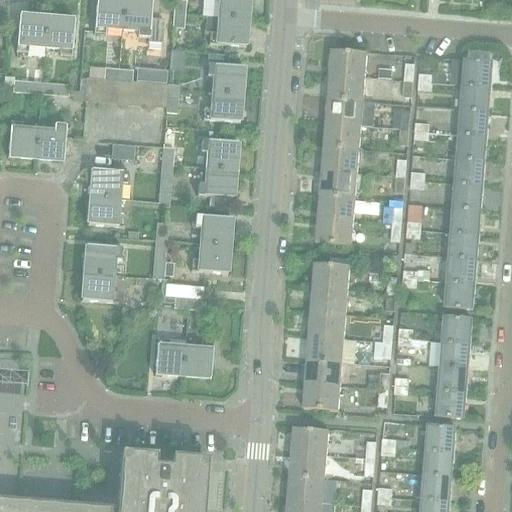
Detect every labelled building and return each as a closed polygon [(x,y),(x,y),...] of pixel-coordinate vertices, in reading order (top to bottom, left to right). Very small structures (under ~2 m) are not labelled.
[(107,29),(122,30),(124,2),(98,0),(96,0),(93,35),(106,36),(107,29)] [(218,3),(217,19),(246,21),(247,0),(212,0),(213,2),(218,3)] [(185,2),(175,1),(174,15),(184,16),(185,2)] [(124,2),(122,30),(138,32),(137,38),(149,39),(152,4),(124,2)] [(184,16),(174,15),(173,28),(183,29),(184,16)] [(15,53),(26,54),(26,59),(43,61),(44,49),(46,20),(18,18),(15,53)] [(246,21),(217,19),(216,34),(210,34),(209,46),(244,48),(246,21)] [(46,20),(44,49),(60,50),(60,56),(71,57),(74,22),(46,20)] [(332,52),(330,76),(365,79),(367,54),(332,52)] [(455,61),(453,86),(491,89),(493,64),(466,62),(455,61)] [(212,77),(211,94),(240,96),(242,68),(207,66),(206,76),(212,77)] [(406,66),(404,82),(413,83),(414,66),(406,66)] [(103,81),(110,82),(117,82),(118,71),(104,69),(103,81)] [(117,82),(122,83),(132,83),(133,72),(118,71),(117,82)] [(330,76),(328,100),(363,103),(365,79),(330,76)] [(419,76),(419,84),(432,85),(433,77),(419,76)] [(97,103),(98,81),(86,80),(84,103),(97,103)] [(97,103),(103,104),(108,104),(110,82),(103,81),(98,81),(97,103)] [(13,93),(27,94),(27,83),(14,82),(13,93)] [(108,104),(120,105),(122,83),(117,82),(110,82),(108,104)] [(413,83),(404,82),(403,99),(412,100),(413,83)] [(27,83),(27,94),(40,95),(41,84),(27,83)] [(120,105),(125,106),(131,106),(133,84),(132,83),(122,83),(120,105)] [(41,84),(40,95),(54,96),(55,85),(41,84)] [(131,106),(134,107),(143,107),(145,85),(133,84),(131,106)] [(432,85),(419,84),(418,92),(432,93),(432,85)] [(55,85),(54,96),(68,97),(69,86),(55,85)] [(143,107),(155,108),(157,85),(145,85),(143,107)] [(167,86),(157,85),(155,108),(165,109),(166,100),(167,86)] [(167,86),(166,100),(178,101),(179,87),(167,86)] [(491,89),(453,86),(452,111),(462,112),(489,114),(491,89)] [(240,96),(211,94),(210,110),(204,110),(203,121),(238,124),(240,96)] [(166,100),(165,109),(165,114),(177,115),(178,101),(166,100)] [(328,100),(326,124),(361,127),(363,103),(328,100)] [(462,112),(460,136),(487,138),(489,114),(462,112)] [(402,114),(400,130),(409,131),(411,115),(402,114)] [(7,158),(35,160),(37,131),(21,130),(22,124),(10,123),(7,158)] [(326,124),(324,148),(359,151),(361,127),(326,124)] [(415,125),(414,133),(428,135),(429,127),(415,125)] [(37,131),(35,160),(63,162),(65,128),(54,127),(53,133),(37,131)] [(409,131),(400,130),(399,147),(408,148),(409,131)] [(428,135),(414,133),(414,142),(427,143),(428,135)] [(460,136),(458,161),(485,163),(487,138),(460,136)] [(206,154),(205,170),(234,172),(236,144),(201,142),(200,154),(206,154)] [(162,148),(161,162),(173,163),(174,149),(162,148)] [(324,148),(322,173),(358,175),(359,151),(324,148)] [(458,161),(456,185),(483,187),(485,163),(458,161)] [(161,162),(160,176),(171,177),(173,163),(161,162)] [(398,162),(397,179),(405,179),(407,163),(398,162)] [(234,172),(205,170),(204,186),(198,185),(197,197),(232,200),(234,172)] [(92,171),(90,199),(119,201),(120,185),(126,185),(127,174),(92,171)] [(322,173),(321,197),(356,199),(358,175),(322,173)] [(411,175),(410,183),(424,184),(424,176),(411,175)] [(160,176),(159,190),(170,191),(171,177),(160,176)] [(405,179),(397,179),(395,195),(404,196),(405,179)] [(424,184),(410,183),(409,191),(423,192),(424,184)] [(456,185),(454,210),(481,212),(483,187),(456,185)] [(170,191),(159,190),(158,204),(169,205),(170,191)] [(321,197),(319,220),(354,223),(356,199),(321,197)] [(119,201),(90,199),(88,226),(123,229),(124,217),(118,217),(119,201)] [(454,210),(452,234),(479,236),(481,212),(454,210)] [(394,211),(393,227),(402,227),(403,211),(394,211)] [(200,230),(199,245),(228,248),(230,220),(195,217),(194,229),(200,230)] [(354,223),(319,220),(317,245),(352,248),(354,223)] [(156,224),(155,238),(167,239),(168,225),(156,224)] [(407,224),(406,232),(419,233),(420,225),(407,224)] [(402,227),(393,227),(392,243),(400,243),(402,227)] [(419,233),(406,232),(405,240),(419,241),(419,233)] [(452,234),(450,259),(477,261),(479,236),(452,234)] [(155,238),(154,252),(166,253),(167,239),(155,238)] [(228,248),(199,245),(197,261),(191,261),(190,272),(226,275),(228,248)] [(86,246),(84,274),(113,277),(114,260),(120,261),(121,249),(86,246)] [(154,252),(153,266),(164,267),(166,253),(154,252)] [(450,259),(448,283),(475,285),(477,261),(450,259)] [(164,267),(153,266),(152,279),(163,280),(164,267)] [(315,266),(313,290),(348,293),(350,268),(315,266)] [(402,273),(402,281),(415,282),(416,274),(402,273)] [(113,277),(84,274),(82,302),(116,305),(117,293),(112,293),(113,277)] [(389,279),(387,296),(396,297),(398,280),(389,279)] [(415,282),(402,281),(401,289),(415,290),(415,282)] [(475,285),(448,283),(446,309),(473,311),(475,285)] [(202,300),(203,288),(165,285),(165,297),(202,300)] [(313,290),(311,314),(346,317),(348,293),(313,290)] [(396,297),(387,296),(386,313),(395,313),(396,297)] [(174,309),(188,310),(189,299),(175,298),(174,309)] [(189,299),(188,310),(201,311),(202,301),(189,299)] [(311,314),(309,338),(344,341),(346,317),(311,314)] [(445,318),(443,344),(470,346),(473,321),(445,318)] [(385,328),(384,344),(392,345),(394,328),(385,328)] [(397,331),(397,339),(410,340),(411,332),(397,331)] [(309,338),(307,362),(343,365),(344,341),(309,338)] [(410,340),(397,339),(396,347),(410,348),(410,340)] [(154,375),(183,378),(185,349),(169,347),(169,342),(157,340),(154,375)] [(185,349),(183,378),(210,380),(213,345),(200,344),(200,350),(185,349)] [(392,345),(384,344),(382,360),(391,361),(392,345)] [(443,344),(440,368),(468,371),(470,346),(443,344)] [(307,362),(306,386),(341,389),(343,365),(307,362)] [(440,368),(438,393),(466,395),(468,371),(440,368)] [(381,375),(380,392),(389,393),(390,376),(381,375)] [(393,380),(392,388),(406,389),(407,381),(393,380)] [(341,389),(306,386),(304,411),(339,414),(341,389)] [(406,389),(392,388),(392,396),(405,397),(406,389)] [(389,393),(380,392),(379,409),(387,409),(389,393)] [(466,395),(438,393),(436,418),(463,421),(466,395)] [(428,428),(426,453),(453,455),(456,430),(428,428)] [(295,430),(293,455),(328,458),(330,433),(295,430)] [(416,444),(382,441),(382,449),(395,450),(415,452),(416,444)] [(367,444),(366,460),(375,461),(376,445),(367,444)] [(395,450),(382,449),(381,457),(395,458),(395,450)] [(426,453),(424,478),(452,480),(453,455),(426,453)] [(293,455),(291,479),(326,482),(328,458),(293,455)] [(375,461),(366,460),(365,477),(373,478),(375,461)] [(0,511),(200,511),(201,509),(203,509),(206,471),(120,463),(116,511),(0,501),(0,511)] [(424,478),(422,502),(450,504),(452,480),(424,478)] [(291,479),(289,503),(324,506),(326,482),(291,479)] [(364,491),(362,508),(371,508),(373,492),(364,491)] [(378,491),(378,498),(391,499),(392,492),(378,491)] [(391,499),(378,498),(377,505),(391,506),(391,499)] [(422,502),(421,511),(448,511),(450,504),(422,502)] [(289,503),(287,511),(323,511),(324,506),(289,503)]
